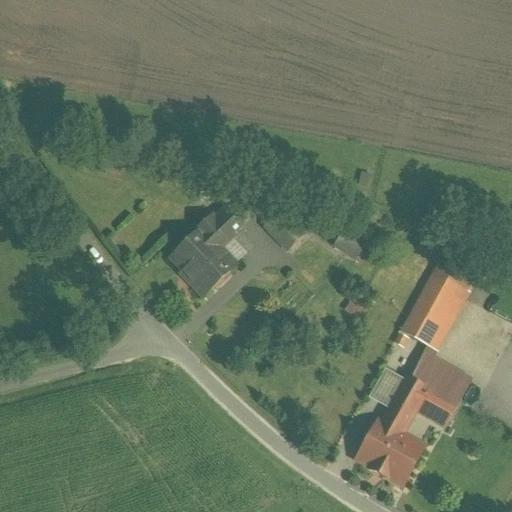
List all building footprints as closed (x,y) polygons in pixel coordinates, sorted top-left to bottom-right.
[(260,222),(220,185),(164,245),(204,282),(260,222)] [(335,242),(356,254),(369,231),(348,219),(335,242)] [(477,264),(444,248),(411,314),(444,330),(477,264)] [(459,353),(423,334),(379,417),(415,436),(459,353)] [(421,444),(379,421),(362,450),(405,474),(421,444)]
